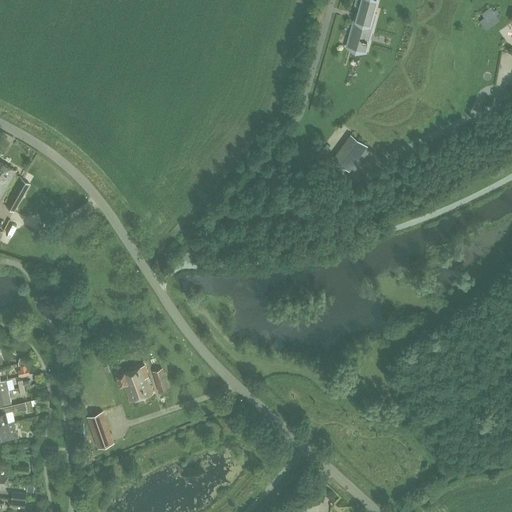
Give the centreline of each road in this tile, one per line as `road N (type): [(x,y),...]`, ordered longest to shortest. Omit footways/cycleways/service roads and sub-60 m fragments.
road 1 (unclassified): [(376,511),(208,357),(155,283)]
road 2 (track): [(184,265),(297,119),(335,0)]
road 3 (unclassified): [(155,283),(79,178),(0,124)]
